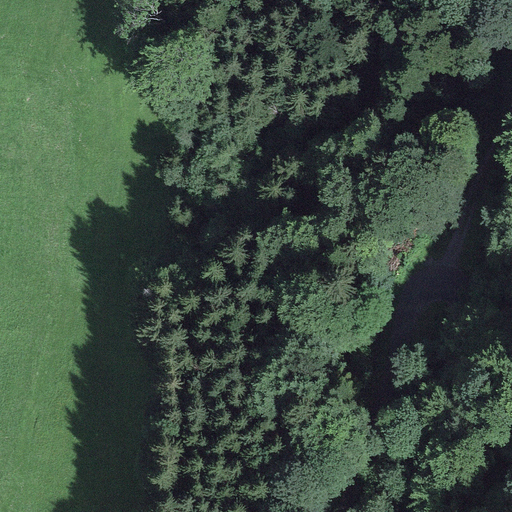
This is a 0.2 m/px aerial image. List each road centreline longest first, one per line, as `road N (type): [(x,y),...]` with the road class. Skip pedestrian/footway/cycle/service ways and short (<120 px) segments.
road 1 (track): [(511,117),(445,283),(458,289),(462,322),(431,419),(423,511)]
road 2 (unclassified): [(346,511),(412,311),(421,292),(445,283)]
